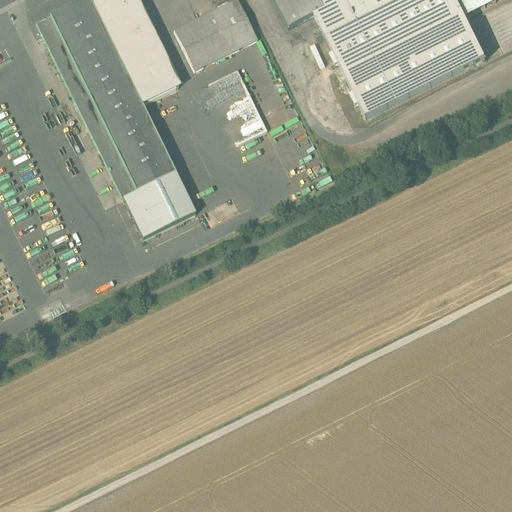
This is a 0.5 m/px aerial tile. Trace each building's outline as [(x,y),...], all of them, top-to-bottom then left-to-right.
[(137,0),(89,0),(88,1),(140,108),(181,88),(137,0)] [(272,0),(288,32),(314,18),(333,55),(329,57),(335,68),(338,66),(353,95),(350,97),(355,108),(358,106),(366,122),(485,62),(464,20),(454,0),(272,0)] [(454,0),(464,20),(504,0),(454,0)] [(140,108),(88,1),(49,20),(136,196),(174,177),(140,108)] [(237,2),(174,34),(194,75),(257,43),(237,2)] [(136,196),(49,20),(35,27),(122,202),(136,196)] [(136,196),(122,202),(142,242),(194,216),(174,177),(136,196)]
